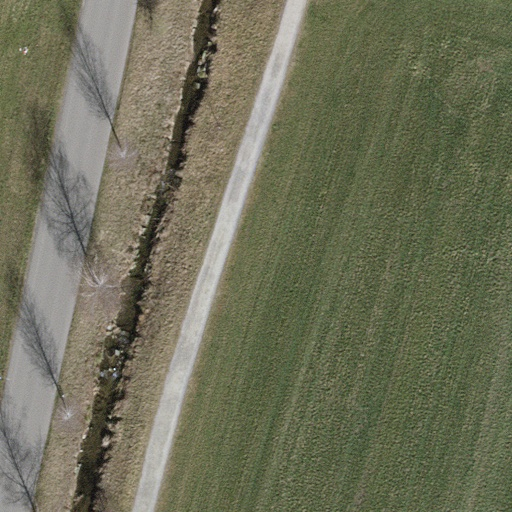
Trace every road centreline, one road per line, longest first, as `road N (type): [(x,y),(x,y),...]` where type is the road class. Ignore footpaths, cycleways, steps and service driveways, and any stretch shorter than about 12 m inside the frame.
road 1 (track): [(296,0),(145,511)]
road 2 (tertiary): [(0,493),(109,0)]
